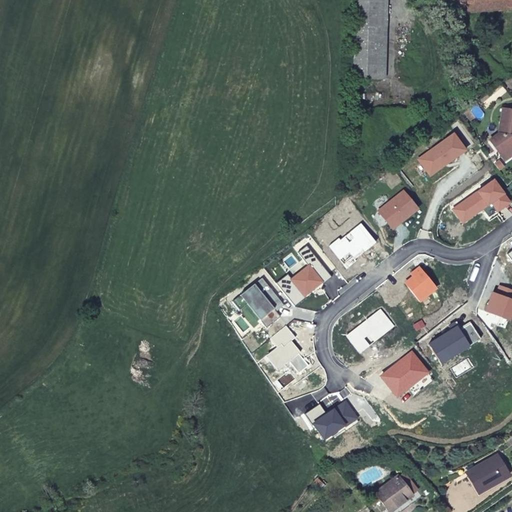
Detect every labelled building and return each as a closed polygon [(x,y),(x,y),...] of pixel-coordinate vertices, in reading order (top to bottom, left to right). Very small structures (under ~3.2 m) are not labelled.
[(380,78),(382,0),(356,0),(355,77),(380,78)] [(455,15),(467,14),(511,10),(511,0),(443,0),(444,0),(455,15)] [(510,153),(511,151),(511,108),(500,106),(495,131),(486,139),(496,152),(505,146),(510,153)] [(417,160),(429,176),(444,165),(442,163),(445,161),(447,163),(464,151),(452,135),(417,160)] [(496,152),(501,159),(510,153),(505,146),(496,152)] [(493,181),(458,206),(467,217),(485,204),(486,206),(490,203),(497,212),(509,204),(493,181)] [(402,192),(377,212),(391,230),(416,210),(402,192)] [(467,217),(458,206),(452,210),(462,223),(486,206),(485,204),(467,217)] [(306,246),(297,253),(308,267),(291,281),(286,284),(282,279),(274,284),(289,302),(301,293),(303,296),(320,283),(322,285),(331,278),(306,246)] [(412,278),(404,284),(419,302),(434,290),(418,269),(410,275),(412,278)] [(286,275),(282,279),(286,284),(291,281),(286,275)] [(261,279),(231,303),(238,312),(246,306),(248,304),(260,320),(258,322),(265,330),(279,318),(275,313),(273,311),(281,304),(261,279)] [(511,301),(511,291),(499,287),(496,296),(494,295),(491,302),(489,301),(485,312),(499,318),(500,317),(508,320),(511,311),(511,302),(511,301)] [(301,293),(289,302),(293,308),(305,298),(303,296),(301,293)] [(260,320),(248,304),(246,306),(258,322),(260,320)] [(283,307),(281,304),(273,311),(275,313),(283,307)] [(427,345),(436,360),(464,342),(468,347),(480,340),(469,324),(458,331),(453,324),(448,327),(450,331),(427,345)] [(280,345),(265,358),(277,372),(288,363),(298,375),(308,367),(298,355),(299,354),(290,342),(282,348),(280,345)] [(464,342),(436,360),(440,365),(468,347),(464,342)] [(411,354),(381,378),(396,398),(408,389),(427,374),(411,354)] [(427,374),(408,389),(414,397),(433,382),(427,374)] [(319,406),(303,416),(311,428),(312,426),(322,441),(344,426),(345,427),(356,420),(345,404),(333,412),(326,416),(325,414),(319,406)] [(344,426),(322,441),(324,444),(343,432),(344,433),(359,424),(356,420),(345,427),(344,426)] [(465,470),(478,489),(509,470),(497,451),(465,470)] [(400,475),(412,490),(418,486),(406,471),(400,475)] [(371,496),(383,511),(389,511),(414,492),(412,490),(400,475),(399,474),(371,496)] [(414,492),(389,511),(399,511),(418,497),(414,492)]
